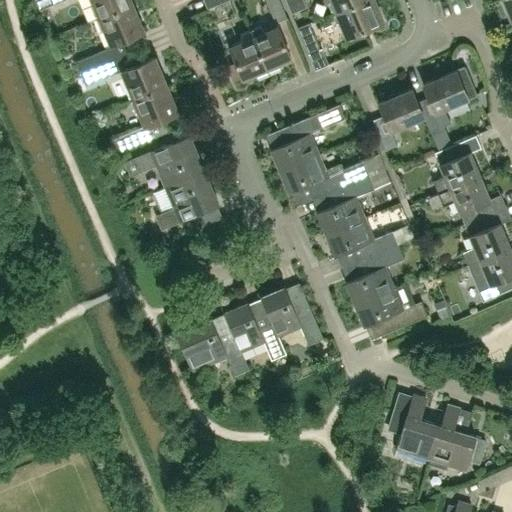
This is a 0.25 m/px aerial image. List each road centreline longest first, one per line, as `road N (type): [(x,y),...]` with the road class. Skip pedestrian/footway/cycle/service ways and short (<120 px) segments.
road 1 (residential): [(511,407),(364,362),(346,344),(301,246)]
road 2 (residential): [(227,129),(436,39)]
road 3 (residential): [(511,148),(467,26),(436,39)]
road 4 (residential): [(227,129),(159,0)]
road 5 (residential): [(301,246),(266,217),(227,129)]
